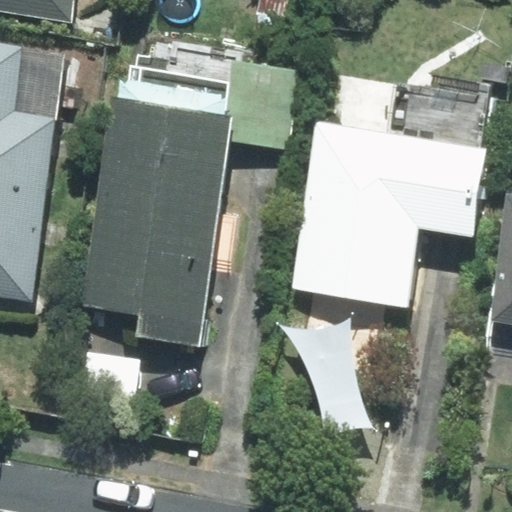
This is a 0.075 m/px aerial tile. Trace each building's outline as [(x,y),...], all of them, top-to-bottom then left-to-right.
[(0,0),(0,7),(68,16),(69,0),(0,0)] [(229,139),(232,117),(226,116),(234,61),(236,51),(153,39),(150,57),(137,55),(136,66),(130,65),(129,75),(120,74),(86,304),(143,312),(140,334),(197,342),(208,269),(230,272),(239,212),(218,210),(229,139)] [(0,293),(30,298),(63,57),(0,48),(0,293)] [(232,117),(229,139),(285,147),(297,70),(234,61),(226,116),(232,117)] [(473,236),(487,148),(482,147),(490,93),(433,84),(432,94),(397,89),(390,134),(318,123),(292,288),(406,306),(419,227),(473,236)] [(511,322),(511,211),(495,319),(511,322)] [(139,360),(79,352),(74,389),(134,397),(139,360)]
